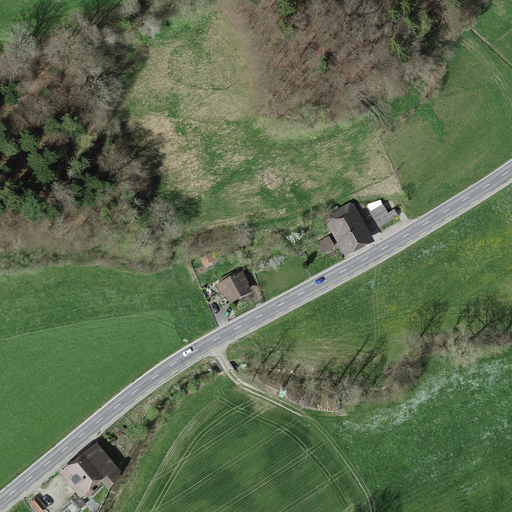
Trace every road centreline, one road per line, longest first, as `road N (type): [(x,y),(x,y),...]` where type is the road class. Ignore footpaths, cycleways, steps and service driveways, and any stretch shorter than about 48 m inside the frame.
road 1 (secondary): [(511,168),(176,361),(0,502)]
road 2 (track): [(228,371),(317,424),(363,483),(373,511)]
